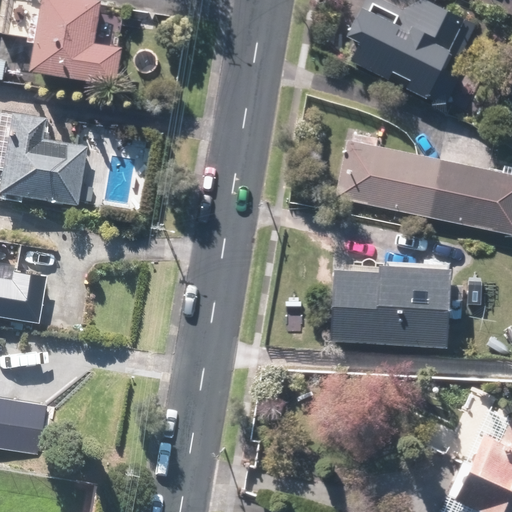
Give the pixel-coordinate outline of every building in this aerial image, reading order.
[(48,0),(37,67),(120,80),(126,45),(99,40),(105,0),(48,0)] [(419,0),(406,8),(390,0),(367,0),(353,30),(368,37),(357,59),(432,96),(471,18),(433,0),(419,0)] [(11,59),(0,57),(0,78),(7,80),(11,59)] [(12,109),(0,171),(0,188),(76,202),(86,146),(40,138),(44,115),(12,109)] [(511,170),(353,138),(341,197),(511,230),(511,170)] [(338,261),(336,336),(451,339),(454,264),(338,261)] [(0,312),(37,320),(45,274),(0,265),(0,312)] [(0,434),(8,436),(15,400),(0,397),(0,434)] [(489,429),(460,494),(478,503),(474,511),(511,511),(511,419),(504,436),(489,429)]
